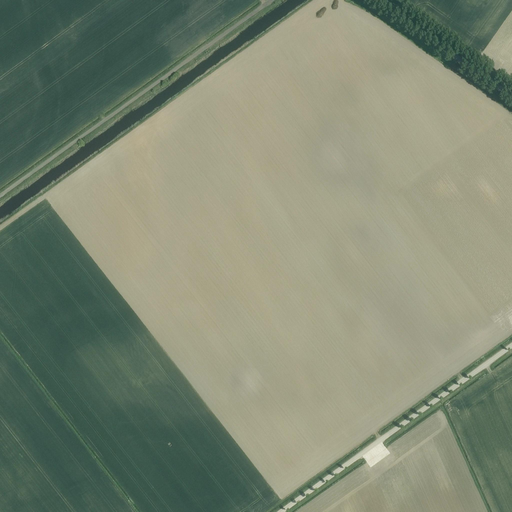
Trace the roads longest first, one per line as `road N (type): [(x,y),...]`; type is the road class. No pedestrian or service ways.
road 1 (track): [(271,0),(0,195)]
road 2 (unclassified): [(281,511),(511,346)]
road 3 (tertiary): [(511,96),(374,0)]
